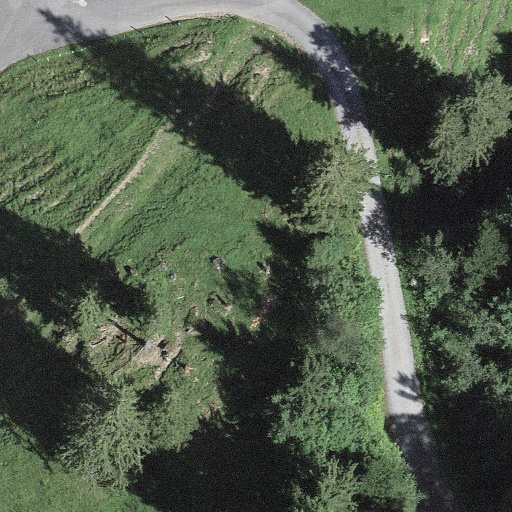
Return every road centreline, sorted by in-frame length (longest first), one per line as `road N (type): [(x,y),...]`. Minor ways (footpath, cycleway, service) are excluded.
road 1 (track): [(251,0),(285,10),(313,34),(348,94),(426,481),(440,511)]
road 2 (track): [(13,11),(209,0)]
